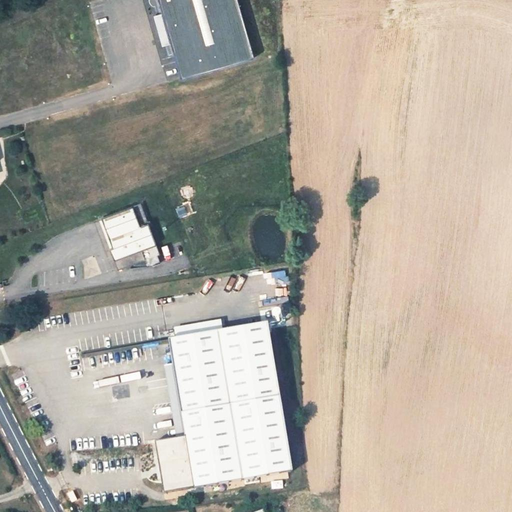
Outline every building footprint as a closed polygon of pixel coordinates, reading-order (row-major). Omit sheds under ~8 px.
[(235,0),(150,0),(156,17),(161,15),(169,43),(164,44),(168,58),(173,56),(180,80),(253,58),(235,0)] [(156,246),(141,205),(102,219),(111,243),(113,249),(110,250),(114,262),(118,272),(130,267),(146,261),(160,256),(156,246)] [(161,264),(160,256),(146,261),(148,268),(153,267),(161,264)] [(291,272),(278,272),(280,318),(293,318),(291,272)] [(292,472),(268,325),(172,340),(186,436),(154,441),(162,492),(292,472)]
